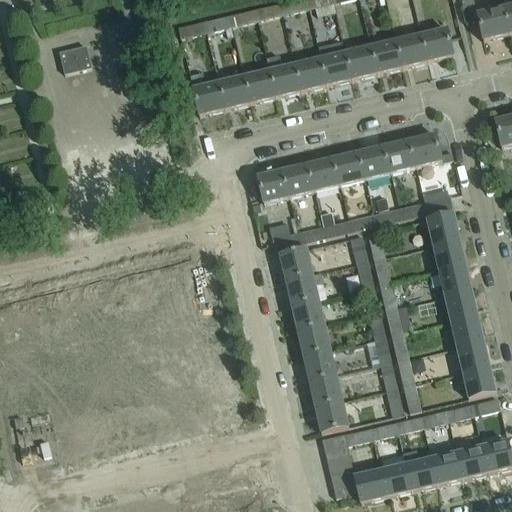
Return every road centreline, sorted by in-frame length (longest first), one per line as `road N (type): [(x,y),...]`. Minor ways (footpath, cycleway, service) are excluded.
road 1 (residential): [(303,511),(236,225),(227,174),(233,152),(248,141),(454,93)]
road 2 (residential): [(511,338),(454,93)]
